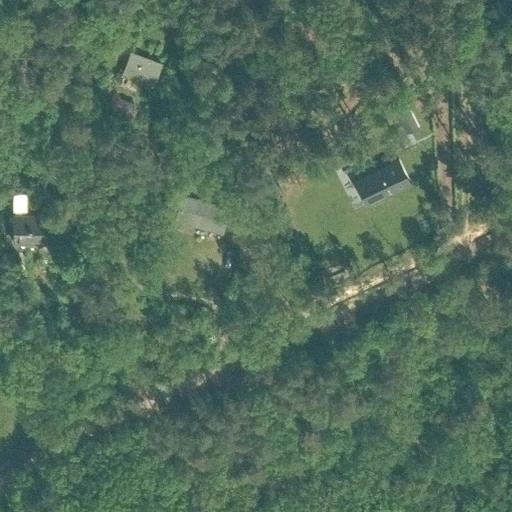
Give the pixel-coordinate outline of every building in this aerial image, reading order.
[(152,84),(160,62),(130,51),(122,73),(152,84)] [(407,104),(395,109),(404,132),(417,126),(407,104)] [(398,156),(352,178),(353,179),(355,178),(366,202),(364,203),(365,204),(410,182),(410,181),(408,182),(396,158),(398,157),(398,156)] [(221,232),(228,207),(182,194),(175,219),(221,232)] [(12,217),(12,238),(59,239),(60,218),(12,217)]
